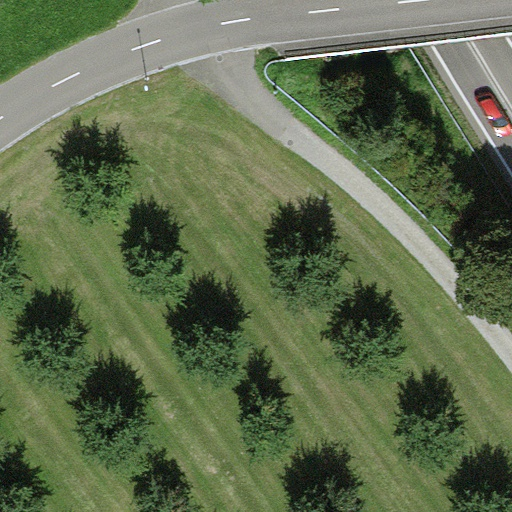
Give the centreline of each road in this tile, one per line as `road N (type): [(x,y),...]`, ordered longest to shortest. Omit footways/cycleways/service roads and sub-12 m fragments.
road 1 (unclassified): [(435,0),(183,35),(70,79),(0,122)]
road 2 (trunk): [(448,0),(511,103)]
